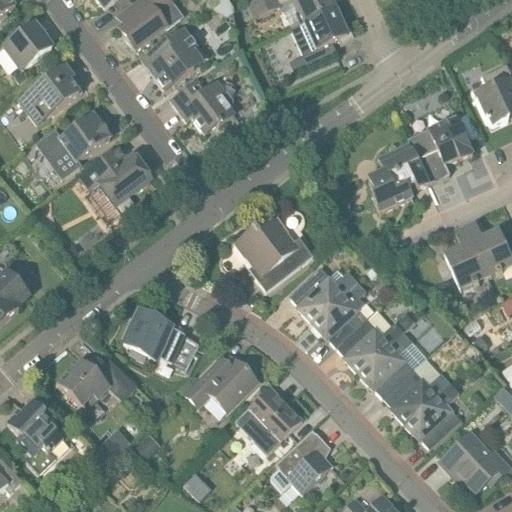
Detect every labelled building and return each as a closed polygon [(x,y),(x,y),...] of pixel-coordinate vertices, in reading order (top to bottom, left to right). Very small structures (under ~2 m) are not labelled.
[(0,0),(0,20),(15,10),(7,0),(0,0)] [(94,0),(104,13),(114,6),(119,13),(130,4),(126,0),(94,0)] [(172,7),(171,8),(164,0),(141,0),(132,7),(139,17),(118,32),(134,55),(165,32),(181,19),(172,7)] [(281,9),(280,6),(276,0),(261,0),(252,4),(246,7),(253,22),(281,9)] [(291,0),(304,27),(334,13),(328,0),(291,0)] [(295,62),(301,74),(336,58),(331,47),(346,40),(334,13),(304,27),(292,32),(303,59),(295,62)] [(3,48),(21,73),(51,52),(32,27),(3,48)] [(163,95),(193,74),(183,60),(195,52),(181,33),(140,63),(141,64),(147,59),(154,68),(150,71),(149,76),(163,95)] [(511,82),(510,78),(506,69),(481,80),(484,89),(471,94),(475,103),(486,126),(487,125),(491,132),(507,125),(506,122),(511,119),(511,82)] [(28,117),(42,107),(50,118),(78,98),(68,85),(72,82),(64,71),(19,104),(28,117)] [(27,81),(22,74),(13,81),(18,88),(27,81)] [(221,103),(211,90),(203,95),(195,84),(169,104),(181,120),(186,116),(203,139),(216,129),(217,131),(233,119),(229,115),(221,103)] [(69,153),(78,166),(109,142),(92,118),(60,141),(54,134),(34,148),(49,168),(69,153)] [(428,134),(407,144),(408,146),(417,163),(418,166),(428,189),(449,180),(444,169),(457,163),(459,166),(472,160),(467,150),(454,121),(427,133),(428,134)] [(383,174),(366,181),(373,195),(369,197),(378,217),(381,215),(411,202),(407,192),(413,189),(416,194),(428,189),(418,166),(417,163),(408,146),(377,161),(380,167),(383,174)] [(100,220),(114,210),(150,184),(132,160),(126,165),(116,152),(80,180),(91,195),(85,200),(100,220)] [(330,184),(325,173),(316,177),(321,188),(330,184)] [(293,245),(288,239),(276,223),(257,238),(253,233),(234,248),(251,272),(253,270),(260,279),(255,283),(265,296),(312,260),(298,241),(293,245)] [(502,275),(511,270),(511,260),(501,235),(484,242),(477,227),(465,232),(487,282),(497,278),(498,280),(503,278),(502,275)] [(479,286),(487,282),(465,232),(455,237),(462,252),(445,260),(460,294),(473,288),(474,290),(479,288),(479,286)] [(0,282),(7,277),(0,268),(0,327),(18,312),(17,310),(27,301),(13,285),(3,294),(0,290),(0,282)] [(310,328),(356,286),(347,276),(334,288),(320,272),(288,301),(296,310),(295,312),(310,328)] [(454,295),(448,282),(435,289),(441,301),(454,295)] [(335,352),(366,323),(358,314),(358,302),(365,296),(356,286),(310,328),(325,345),(327,343),(335,352)] [(138,315),(122,347),(125,349),(137,362),(142,364),(140,367),(152,372),(166,379),(170,368),(185,375),(189,367),(174,360),(184,339),(170,333),(171,331),(162,327),(143,317),(138,315)] [(398,325),(405,333),(413,325),(406,317),(398,325)] [(357,379),(402,337),(393,327),(381,339),(366,323),(335,352),(343,361),(342,362),(357,379)] [(417,337),(412,331),(405,338),(410,343),(417,337)] [(390,348),(357,379),(372,395),(373,394),(382,403),(413,374),(425,363),(426,362),(412,347),(402,337),(390,348)] [(486,348),(481,339),(472,344),(478,353),(486,348)] [(85,416),(107,393),(121,406),(136,391),(107,363),(94,378),(79,364),(56,388),(85,416)] [(209,400),(227,418),(258,387),(233,363),(207,388),(199,380),(182,397),(197,412),(209,400)] [(511,367),(498,376),(511,395),(511,367)] [(404,429),(449,387),(440,377),(427,389),(413,374),(382,403),(390,412),(388,413),(404,429)] [(429,454),(460,425),(446,409),(458,397),(449,387),(404,429),(419,446),(420,445),(429,454)] [(494,400),(500,407),(509,397),(503,391),(494,400)] [(247,414),(234,427),(253,446),(266,459),(279,446),(302,424),(284,407),(270,393),(269,392),(247,414)] [(51,433),(54,429),(32,406),(16,422),(14,419),(6,427),(19,441),(16,444),(32,461),(27,465),(38,478),(55,463),(49,456),(62,444),(51,433)] [(291,488),(301,498),(331,471),(323,462),(327,456),(325,454),(327,452),(311,435),(274,469),(278,473),(270,481),(283,494),(291,488)] [(133,454),(145,466),(160,450),(149,439),(133,454)] [(469,439),(439,466),(454,482),(458,479),(464,485),(466,487),(475,497),(487,486),(490,489),(504,477),(489,460),(469,439)] [(109,468),(97,456),(87,466),(99,478),(109,468)] [(8,498),(21,486),(0,464),(0,496),(3,493),(8,498)] [(391,511),(381,502),(370,511),(361,511),(354,505),(346,511),(391,511)]
